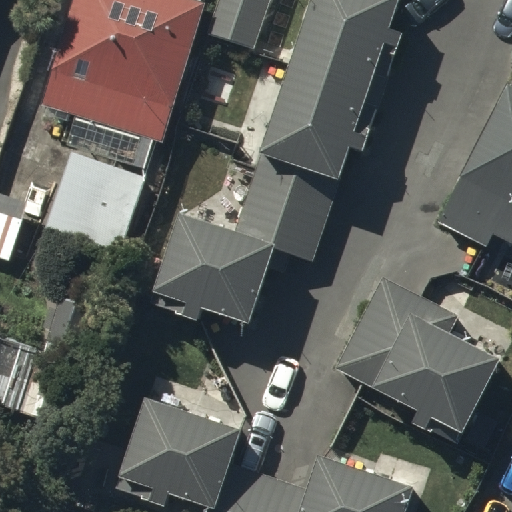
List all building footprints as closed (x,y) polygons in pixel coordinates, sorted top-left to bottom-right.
[(201,0),(83,0),(51,101),(82,111),(71,145),(146,169),(201,0)] [(268,0),(223,0),(213,30),(254,44),(268,0)] [(386,33),(397,1),(394,0),(316,0),(295,68),(367,91),(373,71),(391,77),(404,39),(386,33)] [(367,91),(295,68),(267,150),(341,174),(350,146),(365,151),(380,107),(363,102),(367,91)] [(511,99),(448,220),(489,241),(494,232),(511,241),(511,99)] [(341,174),(267,150),(261,169),(240,234),(270,244),(313,257),(341,174)] [(138,179),(75,159),(52,229),(115,249),(138,179)] [(0,207),(0,252),(10,256),(24,215),(0,207)] [(270,244),(240,234),(184,215),(154,303),(200,318),(206,301),(247,314),(270,244)] [(419,299),(387,282),(342,366),(425,410),(419,421),(457,442),(499,365),(444,336),(454,318),(419,299)] [(66,299),(53,340),(85,351),(99,310),(66,299)] [(231,464),(242,433),(150,401),(119,489),(167,506),(172,492),(216,507),(231,464)] [(405,511),(412,493),(323,463),(313,491),(306,511),(405,511)] [(306,511),(313,491),(231,464),(216,507),(214,511),(306,511)]
